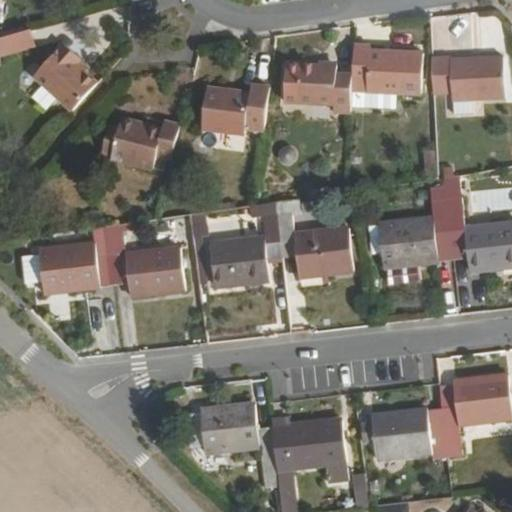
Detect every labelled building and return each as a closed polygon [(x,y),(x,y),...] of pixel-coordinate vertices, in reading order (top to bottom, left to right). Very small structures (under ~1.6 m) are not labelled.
[(31,27),(0,35),(0,54),(36,43),(31,27)] [(36,72),(75,109),(100,81),(78,61),(82,55),(66,41),(36,72)] [(373,44),(358,44),(357,73),(355,107),(370,108),(371,89),(401,91),(426,93),(427,52),(374,49),(373,44)] [(455,58),(436,58),(437,95),(456,94),(456,100),(509,97),(507,58),(455,61),(455,58)] [(355,107),(357,73),(342,71),(342,64),(287,62),(284,100),(339,103),(339,109),(355,110),(355,107)] [(264,151),(272,85),(252,83),(251,91),(209,86),(202,139),(206,144),(264,151)] [(400,112),(401,91),(371,89),(370,108),(369,110),(400,112)] [(481,116),(481,105),(447,104),(447,115),(481,116)] [(139,131),(141,122),(126,119),(124,127),(139,131)] [(175,159),(184,126),(169,122),(167,129),(141,122),(139,131),(124,127),(116,157),(115,159),(157,170),(160,156),(175,159)] [(106,154),(116,157),(124,127),(113,124),(106,154)] [(299,240),(300,254),(302,275),(358,269),(353,226),(299,233),(297,214),(304,213),(302,196),(279,200),(283,242),(299,240)] [(450,201),(456,258),(470,257),(472,270),(511,265),(511,224),(467,228),(465,199),(450,201)] [(258,204),(252,205),(253,216),(265,215),(267,236),(214,242),(219,286),(273,280),(269,244),(283,242),(279,200),(258,204)] [(386,266),(456,258),(450,201),(434,202),(435,218),(381,224),(386,266)] [(110,224),(117,285),(133,283),(135,295),(189,289),(185,246),(130,252),(126,222),(110,224)] [(49,292),(117,285),(110,224),(95,227),(96,244),(44,249),(49,292)] [(283,242),(284,256),(300,254),(299,240),(283,242)] [(445,407),(450,455),(464,454),(461,424),(511,417),(511,388),(510,375),(456,380),(456,384),(442,386),(445,407)] [(267,490),(282,488),(275,427),(260,429),(257,405),(202,410),(203,416),(189,417),(193,452),(207,450),(207,453),(262,447),(267,490)] [(435,457),(450,455),(445,407),(375,415),(376,423),(364,424),(366,439),(379,439),(380,457),(435,452),(435,457)] [(289,418),(274,419),(275,427),(290,425),(289,418)] [(282,488),(283,494),(297,492),(295,467),(329,464),(331,482),(351,480),(344,419),(290,425),(275,427),(282,488)] [(283,494),(284,511),(298,511),(297,492),(283,494)]
